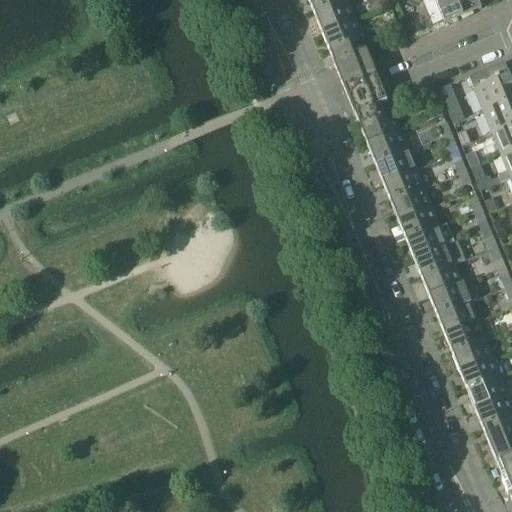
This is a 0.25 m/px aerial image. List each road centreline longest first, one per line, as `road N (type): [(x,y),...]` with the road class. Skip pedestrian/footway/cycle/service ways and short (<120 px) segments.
road 1 (unclassified): [(446,454),(361,250)]
road 2 (residential): [(320,116),(511,41)]
road 3 (unclassified): [(296,125),(326,197),(361,250)]
road 4 (unclassified): [(361,250),(320,116)]
road 5 (unclassified): [(320,116),(292,47),(260,7)]
road 6 (unclassified): [(260,7),(296,125)]
